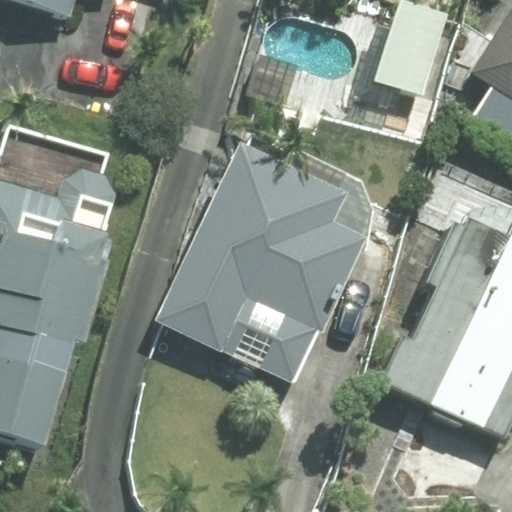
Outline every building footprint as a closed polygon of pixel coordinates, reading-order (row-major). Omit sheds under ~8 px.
[(0,0),(60,22),(67,0),(0,0)] [(511,0),(466,72),(511,102),(511,0)] [(374,86),(422,101),(445,20),(397,5),(374,86)] [(286,65),(240,56),(231,102),(277,111),(286,65)] [(156,324),(221,354),(222,350),(296,384),(319,333),(323,334),(366,240),(334,225),(347,198),(238,148),(156,324)] [(105,269),(101,268),(109,241),(105,241),(103,240),(113,204),(104,184),(81,179),(61,187),(56,203),(0,187),(0,441),(47,455),(75,350),(85,352),(108,271),(105,269)] [(378,387),(501,445),(511,422),(511,243),(470,224),(466,232),(458,229),(428,292),(437,296),(413,346),(400,340),(378,387)]
